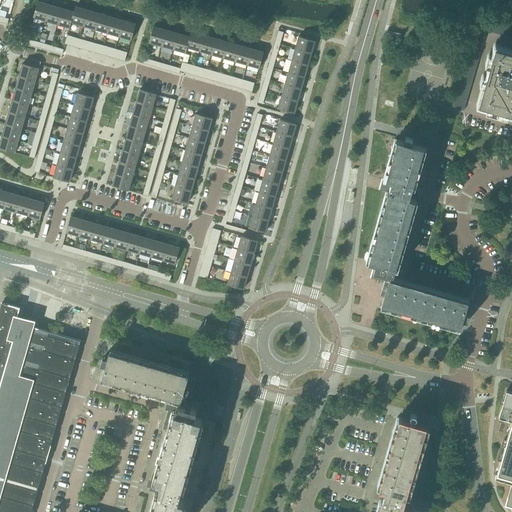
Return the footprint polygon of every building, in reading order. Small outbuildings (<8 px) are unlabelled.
[(33,17),(46,21),(51,5),(38,1),(33,17)] [(46,21),(58,24),(63,8),(51,5),(46,21)] [(72,22),(83,26),(88,10),(76,6),(74,11),(71,22),(72,22)] [(70,28),(72,22),(71,22),(74,11),(63,8),(58,24),(70,28)] [(83,26),(95,29),(100,13),(88,10),(83,26)] [(95,29),(107,32),(112,16),(100,13),(95,29)] [(107,32),(119,36),(124,20),(112,16),(107,32)] [(487,30),(492,31),(495,20),(479,16),(477,22),(488,25),(487,30)] [(124,20),(119,36),(132,40),(136,24),(124,20)] [(492,31),(497,33),(500,22),(495,20),(492,31)] [(485,37),(487,30),(488,25),(477,22),(474,34),(485,37)] [(497,33),(502,34),(505,23),(500,22),(497,33)] [(502,34),(507,36),(511,25),(505,23),(502,34)] [(149,42),(162,46),(166,29),(154,26),(149,42)] [(162,46),(174,49),(178,33),(166,29),(162,46)] [(188,47),(199,50),(204,34),(191,31),(190,36),(187,47),(188,47)] [(186,53),(188,47),(187,47),(190,36),(178,33),(174,49),(186,53)] [(199,50),(211,54),(216,38),(204,34),(199,50)] [(484,42),(485,37),(474,34),(472,39),(484,42)] [(299,36),(296,48),(312,53),(315,40),(299,36)] [(211,54),(223,57),(228,41),(216,38),(211,54)] [(482,47),(484,42),(472,39),(471,44),(482,47)] [(223,57),(235,61),(239,45),(228,41),(223,57)] [(481,52),(482,47),(471,44),(469,49),(481,52)] [(235,61),(247,64),(251,48),(239,45),(235,61)] [(511,49),(495,45),(479,103),(511,112),(511,49)] [(251,48),(247,64),(259,68),(264,52),(251,48)] [(296,48),(292,60),(308,64),(312,53),(296,48)] [(479,58),(481,52),(469,49),(468,54),(479,58)] [(478,63),(479,58),(468,54),(466,60),(478,63)] [(292,60),(289,72),(305,76),(308,64),(292,60)] [(476,68),(478,63),(466,60),(465,65),(476,68)] [(23,63),(19,76),(35,80),(39,68),(23,63)] [(475,73),(476,68),(465,65),(463,70),(475,73)] [(473,78),(475,73),(463,70),(462,75),(473,78)] [(289,72),(285,84),(301,88),(305,76),(289,72)] [(472,84),(473,78),(462,75),(460,80),(472,84)] [(19,76),(16,88),(32,92),(35,80),(19,76)] [(470,89),(472,84),(460,80),(459,85),(470,89)] [(285,84),(282,96),(298,100),(301,88),(285,84)] [(469,94),(470,89),(459,85),(457,91),(469,94)] [(16,88),(13,99),(29,104),(32,92),(16,88)] [(140,89),(137,101),(152,106),(156,93),(140,89)] [(467,99),(469,94),(457,91),(456,96),(467,99)] [(78,92),(74,105),(90,109),(94,97),(78,92)] [(298,100),(282,96),(278,108),(294,113),(298,100)] [(466,104),(467,99),(456,96),(454,101),(466,104)] [(13,99),(9,111),(25,116),(29,104),(13,99)] [(137,101),(133,113),(149,118),(152,106),(137,101)] [(464,110),(466,104),(454,101),(453,106),(464,110)] [(74,105),(71,117),(87,121),(90,109),(74,105)] [(9,111),(6,123),(22,128),(25,116),(9,111)] [(133,113),(130,125),(146,130),(149,118),(133,113)] [(196,113),(193,126),(209,130),(212,118),(196,113)] [(71,117),(67,129),(83,133),(87,121),(71,117)] [(280,119),(277,131),(293,136),(296,123),(280,119)] [(6,123),(2,135),(18,140),(22,128),(6,123)] [(130,125),(126,137),(142,142),(146,130),(130,125)] [(193,126),(189,138),(205,142),(209,130),(193,126)] [(67,129),(64,140),(80,145),(83,133),(67,129)] [(277,131),(273,143),(289,148),(293,136),(277,131)] [(18,140),(2,135),(0,143),(0,148),(15,152),(18,140)] [(366,260),(373,262),(369,277),(388,282),(381,307),(460,330),(463,321),(468,322),(470,315),(465,313),(469,299),(401,279),(403,271),(398,269),(418,199),(421,189),(415,187),(426,147),(412,143),(413,139),(406,136),(405,141),(395,138),(382,184),(387,186),(366,260)] [(126,137),(123,149),(139,154),(142,142),(126,137)] [(189,138),(186,150),(202,154),(205,142),(189,138)] [(64,140),(61,152),(77,157),(80,145),(64,140)] [(273,143),(270,155),(286,160),(289,148),(273,143)] [(123,149),(120,161),(136,166),(139,154),(123,149)] [(186,150),(183,162),(199,166),(202,154),(186,150)] [(61,152),(57,164),(73,169),(77,157),(61,152)] [(270,155),(267,167),(283,172),(286,160),(270,155)] [(120,161),(116,173),(132,177),(136,166),(120,161)] [(183,162),(179,173),(195,178),(199,166),(183,162)] [(73,169),(57,164),(54,177),(70,181),(73,169)] [(267,167),(263,179),(279,184),(283,172),(267,167)] [(132,177),(116,173),(112,186),(129,190),(132,177)] [(179,173),(176,185),(192,190),(195,178),(179,173)] [(263,179),(260,191),(276,196),(279,184),(263,179)] [(192,190),(176,185),(172,198),(188,203),(192,190)] [(0,206),(4,208),(9,192),(0,189),(0,206)] [(260,191),(256,203),(272,208),(276,196),(260,191)] [(4,208),(16,211),(21,195),(9,192),(4,208)] [(16,211),(28,215),(33,199),(21,195),(16,211)] [(33,199),(28,215),(40,218),(45,202),(33,199)] [(256,203),(253,215),(269,220),(272,208),(256,203)] [(269,220),(253,215),(249,228),(265,232),(269,220)] [(67,232),(79,236),(84,219),(71,216),(67,232)] [(79,236),(91,239),(96,223),(84,219),(79,236)] [(91,239),(103,242),(108,226),(96,223),(91,239)] [(103,242),(115,246),(120,230),(108,226),(103,242)] [(115,246),(127,249),(132,233),(120,230),(115,246)] [(127,249),(139,253),(144,237),(132,233),(127,249)] [(242,235),(238,248),(254,252),(258,240),(242,235)] [(139,253),(151,256),(155,240),(144,237),(139,253)] [(151,256),(163,259),(167,243),(155,240),(151,256)] [(167,243),(163,259),(175,263),(180,247),(167,243)] [(238,248),(235,260),(251,264),(254,252),(238,248)] [(235,260),(231,272),(247,276),(251,264),(235,260)] [(247,276),(231,272),(228,284),(244,289),(247,276)] [(0,511),(31,511),(62,403),(63,400),(64,398),(76,357),(77,353),(78,349),(81,340),(33,326),(34,321),(28,319),(17,316),(20,307),(2,302),(2,303),(0,309),(0,511)] [(110,349),(108,358),(103,357),(101,364),(106,366),(101,380),(172,401),(164,429),(167,430),(150,490),(155,492),(149,511),(183,511),(187,500),(181,499),(204,419),(197,417),(201,402),(183,397),(190,372),(110,349)] [(508,432),(507,437),(506,439),(504,438),(504,439),(506,440),(501,459),(499,466),(496,473),(495,478),(511,483),(508,495),(506,503),(511,504),(511,505),(511,508),(511,391),(506,390),(505,396),(503,403),(499,417),(511,421),(510,424),(508,432)] [(376,511),(410,511),(412,506),(429,511),(431,504),(408,497),(429,426),(397,417),(377,486),(379,487),(376,498),(380,499),(376,511)]
